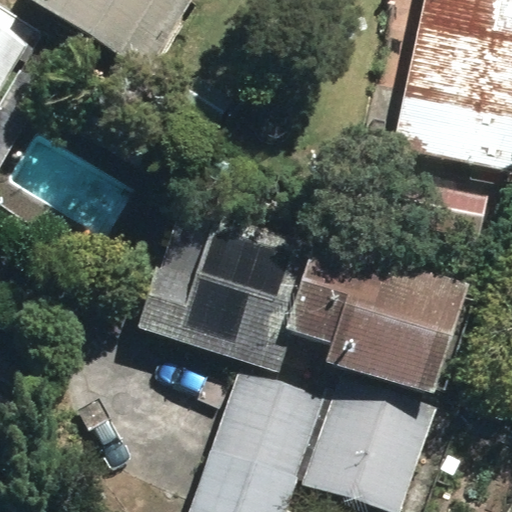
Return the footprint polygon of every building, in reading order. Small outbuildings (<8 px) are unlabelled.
[(24,0),(14,16),(131,88),(184,0),(24,0)] [(382,154),(506,180),(511,153),(511,0),(415,0),(414,11),(378,3),(361,92),(394,98),(382,154)] [(0,78),(27,34),(0,17),(0,78)] [(133,194),(35,130),(7,173),(105,237),(133,194)] [(394,234),(469,249),(477,205),(403,190),(394,234)] [(183,511),(278,511),(284,496),(331,511),(390,511),(422,423),(411,418),(449,305),(201,225),(180,290),(145,279),(125,339),(230,375),(183,511)] [(511,289),(498,272),(475,289),(493,312),(511,297),(511,289)] [(511,378),(511,365),(487,357),(477,385),(507,395),(511,378)]
